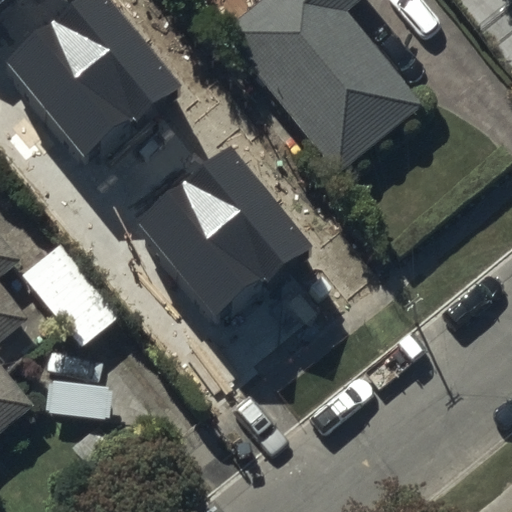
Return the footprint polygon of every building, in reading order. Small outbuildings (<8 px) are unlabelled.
[(369,0),(284,0),(223,49),(337,190),(423,121),(349,29),(376,7),(369,0)] [(27,90),(0,112),(0,145),(158,336),(239,269),(159,172),(188,148),(145,97),(79,152),(27,90)] [(0,448),(35,421),(0,378),(0,359),(29,336),(0,299),(0,292),(21,276),(0,250),(0,448)] [(125,329),(66,257),(27,289),(86,361),(125,329)] [(109,389),(44,383),(41,414),(106,420),(109,389)]
